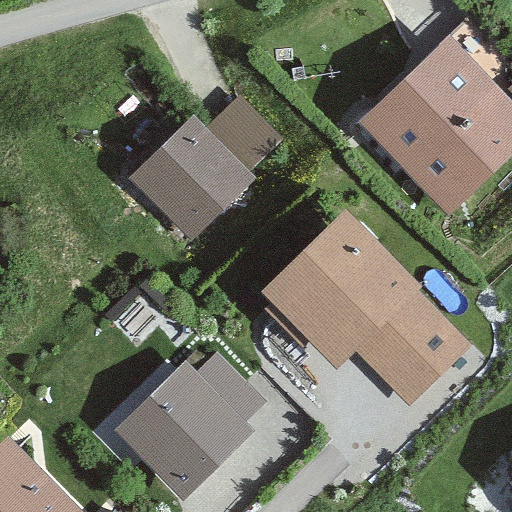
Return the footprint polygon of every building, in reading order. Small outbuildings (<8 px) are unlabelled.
[(511,158),(511,109),(451,46),(359,133),(444,223),(511,158)] [(256,185),(189,123),(131,186),(198,248),(256,185)] [(428,294),(346,214),(264,299),(342,375),(355,362),(409,415),(473,349),(422,300),(428,294)] [(199,381),(188,371),(116,441),(185,511),(256,441),(245,430),(265,411),(217,363),(199,381)] [(73,511),(9,447),(0,456),(0,511),(73,511)]
